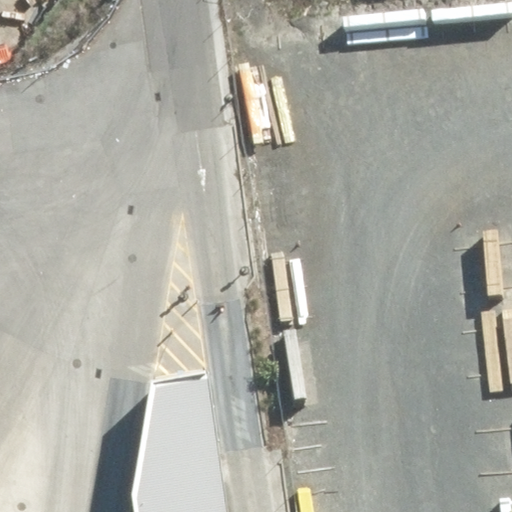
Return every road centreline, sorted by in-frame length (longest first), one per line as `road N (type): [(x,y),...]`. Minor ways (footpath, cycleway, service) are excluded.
road 1 (unknown): [(159,0),(144,47),(18,275)]
road 2 (unknown): [(50,511),(18,275)]
